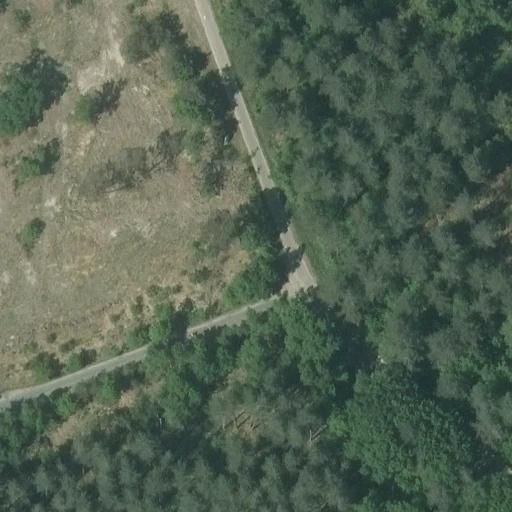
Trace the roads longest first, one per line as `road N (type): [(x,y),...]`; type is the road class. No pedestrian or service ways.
road 1 (unclassified): [(0,414),(306,297)]
road 2 (unclassified): [(306,297),(200,0)]
road 3 (unclassified): [(511,484),(354,351),(306,297)]
road 4 (track): [(354,351),(351,401),(390,511)]
